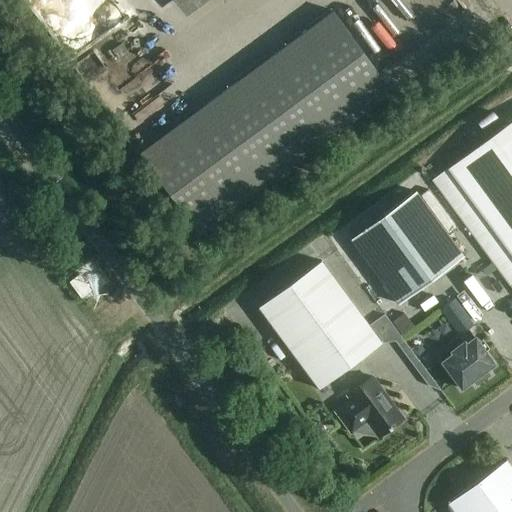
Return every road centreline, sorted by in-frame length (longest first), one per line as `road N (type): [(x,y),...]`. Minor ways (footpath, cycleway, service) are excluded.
road 1 (unclassified): [(294,511),(0,109)]
road 2 (residential): [(385,495),(511,401)]
